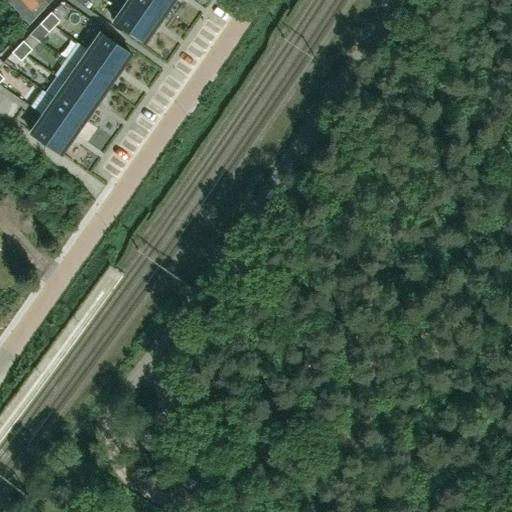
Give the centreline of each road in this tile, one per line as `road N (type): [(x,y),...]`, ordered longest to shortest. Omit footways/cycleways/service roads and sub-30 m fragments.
road 1 (residential): [(188,511),(120,467),(110,444),(114,412),(393,0)]
road 2 (residential): [(0,357),(256,0)]
